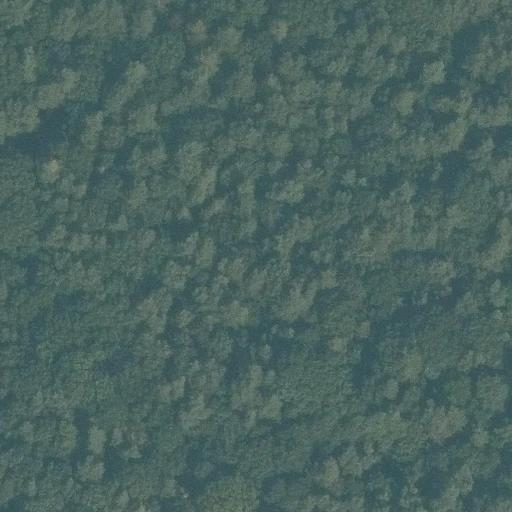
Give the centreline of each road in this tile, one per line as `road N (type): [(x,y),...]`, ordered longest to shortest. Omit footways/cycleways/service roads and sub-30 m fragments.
road 1 (track): [(204,511),(197,501),(511,284)]
road 2 (track): [(0,242),(197,501)]
road 3 (track): [(268,0),(0,146)]
road 4 (track): [(511,146),(406,0)]
